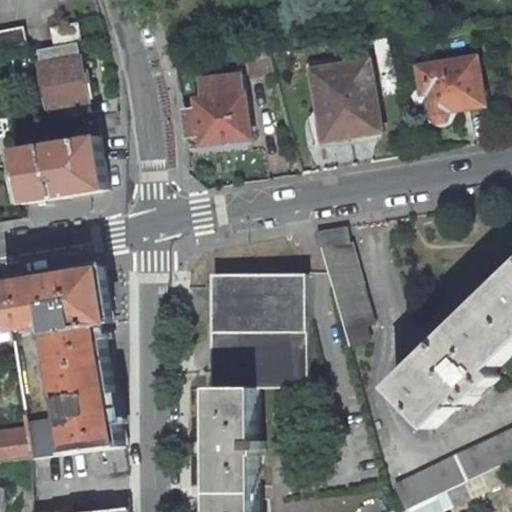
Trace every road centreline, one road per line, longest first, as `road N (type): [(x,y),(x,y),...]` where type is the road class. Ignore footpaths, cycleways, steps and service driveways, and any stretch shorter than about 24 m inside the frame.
road 1 (unclassified): [(511,161),(155,225)]
road 2 (residential): [(156,511),(155,225)]
road 3 (residential): [(155,225),(148,119),(116,0)]
road 4 (unclassified): [(155,225),(0,250)]
